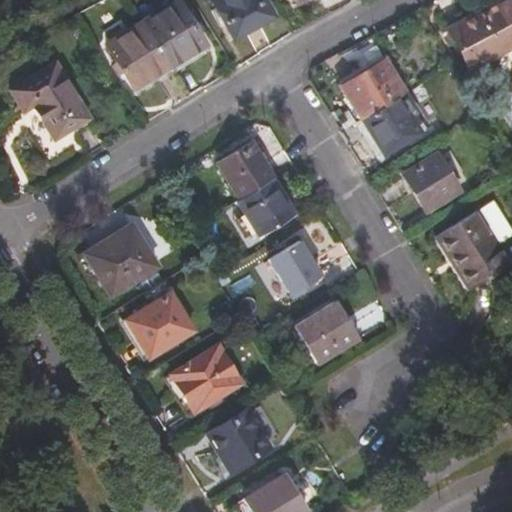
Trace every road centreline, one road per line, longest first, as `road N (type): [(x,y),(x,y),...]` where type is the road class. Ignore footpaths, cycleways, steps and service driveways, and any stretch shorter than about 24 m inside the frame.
road 1 (residential): [(277,65),(432,320),(371,404)]
road 2 (residential): [(0,234),(277,65)]
road 3 (tertiary): [(148,511),(0,250)]
road 4 (residential): [(277,65),(398,0)]
